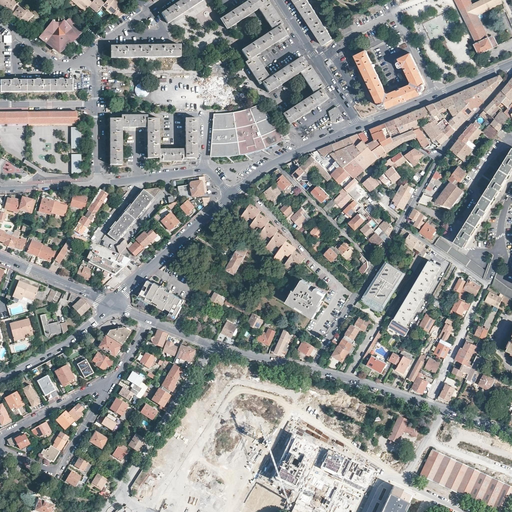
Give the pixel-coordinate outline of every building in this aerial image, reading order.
[(0,0),(0,4),(10,12),(11,10),(16,4),(11,0),(0,0)] [(89,6),(92,2),(89,0),(80,0),(77,5),(84,11),(89,6)] [(102,5),(105,3),(101,0),(101,1),(99,0),(93,0),(92,2),(89,6),(97,12),(102,5)] [(118,18),(125,13),(120,9),(121,7),(117,4),(119,0),(118,0),(115,0),(106,0),(105,3),(102,5),(106,9),(107,8),(118,18)] [(168,24),(203,0),(181,0),(170,8),(167,10),(161,13),(168,24)] [(283,24),(269,2),(266,3),(263,0),(249,0),(221,19),(227,29),(230,27),(259,9),(264,17),(273,30),(242,50),(241,51),(248,61),(245,62),(260,85),(262,83),(269,93),(272,90),(289,79),(300,72),(314,94),(285,113),(283,114),(289,124),(309,112),(325,102),(328,100),(325,95),(322,90),(324,88),(310,66),(307,67),(301,58),(299,59),(269,78),(255,56),(284,37),(287,36),(280,26),(283,24)] [(333,39),(307,0),(293,0),(303,14),(307,20),(320,40),(324,46),(333,39)] [(501,0),(482,0),(472,5),(469,0),(456,0),(477,42),(475,43),(476,44),(474,44),(479,54),(498,45),(494,37),(491,36),(488,37),(477,15),(503,3),(501,0)] [(19,7),(16,4),(11,10),(14,12),(13,14),(25,25),(33,14),(28,10),(27,12),(19,6),(19,7)] [(140,11),(136,5),(125,13),(118,18),(101,29),(104,35),(140,11)] [(58,58),(68,51),(65,48),(71,43),(72,42),(75,40),(76,41),(84,34),(70,17),(65,22),(64,21),(61,24),(61,23),(60,23),(59,19),(58,19),(58,21),(56,22),(53,19),(52,21),(52,22),(46,29),(45,30),(46,30),(40,37),(46,42),(46,43),(47,43),(53,48),(52,50),(47,46),(45,47),(52,53),(58,58)] [(392,42),(394,46),(403,42),(401,38),(397,40),(392,42)] [(181,57),(181,45),(176,45),(168,45),(145,46),(116,46),(111,46),(111,52),(111,58),(181,57)] [(386,92),(366,50),(355,56),(379,105),(380,105),(381,107),(382,108),(384,108),(387,106),(387,108),(400,103),(421,94),(423,93),(425,90),(425,87),(425,84),(418,70),(411,53),(405,56),(402,57),(403,57),(399,59),(400,61),(397,63),(399,67),(400,68),(401,67),(404,66),(412,82),(411,84),(389,93),(388,94),(386,93),(386,92)] [(496,77),(488,80),(492,91),(503,79),(500,75),(496,77)] [(511,77),(511,80),(502,90),(511,99),(511,77)] [(36,80),(17,81),(17,80),(15,80),(14,80),(14,81),(1,81),(1,92),(75,91),(74,80),(63,80),(63,79),(61,79),(59,79),(59,80),(40,80),(40,79),(38,79),(36,79),(36,80)] [(492,91),(488,80),(485,81),(484,82),(489,94),(491,92),(492,91)] [(489,94),(484,82),(479,83),(475,85),(478,95),(482,103),(486,98),(489,94)] [(478,95),(475,85),(471,87),(469,88),(473,97),(478,95)] [(467,100),(473,97),(469,88),(464,90),(461,91),(467,100)] [(510,117),(508,119),(511,118),(511,114),(511,113),(511,99),(502,90),(498,95),(493,100),(499,107),(500,106),(500,105),(499,104),(502,102),(508,108),(505,112),(510,117)] [(470,102),(467,100),(461,91),(456,94),(451,96),(457,102),(462,108),(463,109),(470,103),(470,102)] [(478,107),(482,103),(478,95),(473,97),(467,100),(470,102),(470,103),(474,111),(478,107)] [(449,107),(457,102),(451,96),(447,97),(441,100),(448,107),(449,107)] [(448,107),(441,100),(437,101),(434,103),(440,113),(443,111),(443,112),(446,110),(445,109),(448,107)] [(500,107),(499,107),(493,100),(491,103),(484,109),(490,114),(493,117),(495,115),(495,113),(500,107)] [(459,111),(462,108),(457,102),(449,107),(449,108),(454,116),(459,111)] [(427,106),(434,117),(440,113),(434,103),(430,104),(427,106)] [(472,114),(474,111),(470,103),(463,109),(469,116),(472,114)] [(251,109),(243,112),(237,113),(226,115),(215,115),(215,120),(214,130),(212,151),(212,154),(221,154),(229,153),(237,152),(247,150),(252,149),(264,146),(272,142),(281,138),(259,106),(251,109)] [(416,110),(418,117),(422,116),(426,124),(433,120),(435,119),(434,117),(427,106),(421,108),(416,110)] [(337,118),(342,115),(337,107),(328,112),(331,120),(330,121),(337,123),(338,119),(337,118)] [(469,116),(463,109),(462,108),(459,111),(466,119),(469,116)] [(490,114),(484,109),(482,112),(480,114),(485,119),(487,116),(488,117),(490,114)] [(413,129),(419,127),(420,126),(417,118),(418,117),(416,110),(408,113),(400,116),(403,123),(405,123),(406,123),(409,130),(413,129)] [(0,123),(29,123),(28,111),(0,111),(0,123)] [(76,112),(48,112),(28,111),(29,123),(76,123),(77,124),(77,112),(76,112)] [(466,119),(459,111),(454,116),(453,117),(452,118),(453,119),(460,126),(464,122),(466,119)] [(435,119),(433,120),(437,126),(439,124),(438,123),(445,118),(441,114),(440,113),(434,117),(435,119)] [(460,137),(469,145),(472,142),(469,139),(468,139),(469,139),(469,138),(485,119),(480,114),(474,121),(460,137)] [(159,123),(159,119),(148,119),(148,115),(121,115),(122,119),(110,119),(110,121),(110,161),(110,165),(122,165),(122,127),(147,127),(148,155),(148,158),(159,158),(159,161),(186,161),(186,158),(198,158),(198,155),(197,118),(191,118),(185,118),(185,121),(185,149),(160,149),(159,149),(159,123)] [(401,133),(409,130),(406,123),(405,123),(403,123),(400,116),(396,118),(394,119),(401,133)] [(439,124),(437,126),(441,132),(443,129),(449,123),(448,122),(445,118),(438,123),(439,124)] [(491,123),(499,131),(503,126),(495,118),(491,123)] [(390,120),(385,122),(391,136),(401,133),(394,119),(390,120)] [(458,128),(460,126),(453,119),(449,123),(456,130),(458,128)] [(436,140),(441,144),(435,138),(441,132),(437,126),(433,120),(426,124),(424,125),(435,140),(436,140)] [(376,142),(383,140),(391,136),(385,122),(377,126),(370,129),(375,140),(376,142)] [(449,123),(443,129),(450,136),(453,133),(455,130),(456,130),(449,123)] [(486,137),(491,141),(499,131),(491,123),(484,131),(488,134),(486,137)] [(71,127),(72,148),(81,148),(81,127),(71,127)] [(431,150),(433,149),(432,148),(431,148),(428,147),(430,145),(430,144),(419,127),(413,129),(417,137),(422,146),(425,148),(426,149),(427,149),(431,150)] [(413,138),(417,137),(413,129),(409,130),(401,133),(405,140),(413,138)] [(435,138),(441,144),(445,140),(446,140),(447,138),(450,136),(443,129),(441,132),(435,138)] [(501,139),(505,133),(501,130),(497,135),(501,139)] [(350,137),(357,143),(359,145),(363,140),(366,143),(370,142),(363,132),(357,134),(350,137)] [(383,140),(388,152),(405,140),(401,133),(391,136),(383,140)] [(331,154),(345,148),(357,143),(350,137),(343,139),(327,146),(318,149),(325,156),(329,152),(331,154)] [(420,147),(422,146),(417,137),(413,138),(419,147),(420,147)] [(464,161),(474,149),(469,145),(460,137),(452,148),(451,149),(464,161)] [(344,167),(355,177),(378,157),(366,143),(363,140),(359,145),(357,143),(345,148),(354,157),(344,167)] [(366,143),(378,157),(379,157),(388,152),(383,140),(376,142),(375,140),(373,141),(370,142),(366,143)] [(331,154),(337,160),(344,167),(354,157),(345,148),(331,154)] [(418,159),(424,154),(414,148),(405,155),(408,158),(415,165),(420,161),(418,159)] [(486,209),(497,192),(499,193),(503,186),(502,185),(511,167),(511,148),(483,195),(454,242),(463,247),(467,240),(469,241),(473,234),(472,233),(483,216),(484,216),(488,210),(486,209)] [(471,154),(477,159),(481,155),(475,150),(471,154)] [(82,173),(82,152),(82,151),(70,151),(70,173),(82,174),(82,173)] [(404,156),(401,152),(394,157),(393,158),(393,159),(395,162),(396,162),(404,156)] [(331,175),(312,155),(305,162),(300,157),(296,159),(297,161),(301,165),(306,170),(308,172),(316,164),(329,178),(331,175)] [(396,162),(400,166),(401,165),(401,164),(408,158),(405,155),(404,156),(396,162)] [(393,159),(392,157),(387,160),(388,161),(384,165),(387,168),(395,162),(393,159)] [(332,174),(345,188),(355,178),(355,177),(344,167),(337,160),(328,169),(333,173),(332,174)] [(308,182),(312,185),(316,181),(308,172),(306,170),(305,171),(301,166),(301,165),(297,161),(296,162),(300,167),(293,174),(299,181),(306,175),(310,179),(310,180),(308,182)] [(402,176),(393,166),(380,176),(385,183),(390,179),(391,178),(394,182),(402,176)] [(449,180),(451,181),(457,186),(467,173),(459,166),(449,180)] [(287,179),(283,174),(277,180),(278,182),(277,183),(284,190),(286,187),(287,188),(287,189),(292,184),(287,179)] [(362,184),(364,186),(365,185),(372,191),(379,183),(372,175),(362,184)] [(199,177),(188,179),(189,183),(191,183),(190,184),(191,187),(190,187),(190,192),(192,192),(192,195),(193,196),(194,197),(202,195),(203,195),(203,193),(201,183),(201,181),(199,181),(199,177)] [(355,178),(345,188),(348,192),(359,181),(355,178)] [(449,208),(463,190),(457,186),(451,181),(435,202),(449,208)] [(416,188),(406,183),(405,185),(403,184),(398,192),(410,198),(416,188)] [(275,184),(262,193),(268,200),(271,198),(272,199),(281,192),(275,184)] [(322,202),(329,196),(319,184),(312,191),(322,202)] [(134,221),(143,210),(161,188),(143,190),(138,196),(132,204),(127,210),(125,212),(124,212),(121,217),(107,234),(116,241),(124,231),(125,231),(133,221),(134,221)] [(351,198),(343,189),(342,190),(343,192),(334,201),(332,199),(327,205),(331,209),(337,204),(341,208),(351,198)] [(107,194),(99,190),(95,197),(103,201),(105,198),(107,194)] [(410,198),(398,192),(393,200),(396,201),(395,203),(403,208),(404,208),(409,200),(410,198)] [(88,198),(73,194),(70,206),(84,209),(88,198)] [(418,202),(429,205),(433,198),(423,194),(418,202)] [(50,214),(51,214),(55,201),(55,198),(44,195),(43,195),(39,211),(40,212),(50,214)] [(33,200),(22,197),(21,201),(19,209),(31,213),(33,208),(31,207),(33,200)] [(103,201),(95,197),(92,203),(99,208),(103,201)] [(5,209),(18,213),(19,209),(21,201),(12,198),(11,199),(8,199),(5,209)] [(199,212),(204,208),(202,198),(195,199),(199,212)] [(353,208),(358,203),(355,200),(342,212),(349,220),(352,217),(351,215),(355,211),(353,208)] [(55,201),(51,214),(52,214),(53,213),(65,216),(68,206),(60,204),(60,202),(55,201)] [(177,203),(176,201),(174,202),(167,205),(170,209),(171,209),(177,205),(176,204),(177,203)] [(193,207),(187,201),(180,207),(187,214),(193,209),(192,208),(193,207)] [(286,213),(283,216),(286,219),(293,212),(292,211),(292,210),(294,209),(288,202),(282,208),(286,213)] [(99,208),(92,203),(87,210),(94,214),(99,208)] [(251,203),(239,219),(244,223),(250,215),(255,218),(249,227),(248,229),(253,232),(259,224),(264,228),(258,236),(256,238),(262,242),(268,233),(273,237),(267,246),(265,248),(270,251),(277,243),(282,246),(276,255),(274,257),(279,261),(286,253),(291,256),(285,265),(283,267),(288,270),(294,262),(300,265),(305,258),(295,250),(296,248),(286,241),(287,239),(277,231),(279,229),(268,222),(270,220),(259,212),(261,210),(251,203)] [(170,209),(167,205),(161,208),(152,218),(157,222),(160,219),(160,218),(170,209)] [(302,225),(304,224),(302,222),(305,220),(306,218),(302,214),(303,213),(305,211),(302,207),(295,214),(293,212),(286,219),(288,221),(291,217),(300,227),(302,225)] [(94,214),(87,210),(83,216),(90,221),(94,214)] [(376,221),(379,217),(369,210),(367,212),(372,217),(376,221)] [(426,216),(418,210),(413,218),(418,220),(415,225),(420,229),(422,226),(424,227),(426,223),(423,220),(426,216)] [(169,230),(179,222),(170,212),(161,221),(169,230)] [(356,230),(365,220),(364,219),(364,218),(365,218),(364,218),(362,215),(361,216),(358,214),(349,223),(355,230),(356,230)] [(311,217),(309,215),(306,218),(305,220),(302,222),(304,224),(311,217)] [(83,216),(79,223),(86,227),(90,221),(83,216)] [(392,230),(394,227),(387,219),(380,225),(390,234),(392,230)] [(374,229),(368,222),(360,229),(367,236),(374,229)] [(424,227),(420,231),(431,239),(438,230),(427,222),(426,223),(424,227)] [(79,223),(72,233),(76,235),(80,236),(83,231),(84,231),(86,232),(88,232),(89,230),(86,227),(79,223)] [(300,227),(297,230),(300,234),(305,229),(302,225),(300,227)] [(313,229),(311,232),(317,238),(323,232),(317,226),(313,229)] [(380,226),(375,231),(376,231),(370,238),(376,244),(383,238),(385,240),(387,242),(391,237),(380,226)] [(144,232),(143,233),(138,238),(136,239),(144,248),(150,242),(151,243),(154,241),(153,239),(156,236),(149,229),(145,233),(144,232)] [(424,255),(428,249),(418,242),(419,240),(403,229),(400,234),(399,236),(419,251),(424,255)] [(8,246),(12,236),(0,231),(0,240),(3,242),(3,244),(8,246)] [(76,235),(72,233),(63,248),(68,251),(70,247),(73,243),(75,238),(74,238),(76,235)] [(18,239),(12,236),(8,246),(14,248),(15,247),(22,250),(26,240),(21,238),(20,239),(18,239)] [(304,236),(303,237),(311,245),(314,243),(310,239),(309,241),(304,236)] [(378,246),(385,240),(383,238),(376,244),(378,246)] [(434,244),(482,278),(486,271),(486,270),(439,238),(434,244)] [(117,247),(120,254),(124,249),(126,247),(128,245),(125,239),(121,245),(120,246),(117,247)] [(42,245),(43,245),(31,240),(28,245),(30,246),(27,252),(33,254),(30,262),(35,264),(42,245)] [(346,259),(353,251),(342,241),(335,248),(346,259)] [(132,259),(136,261),(138,259),(136,257),(138,256),(139,256),(139,255),(139,254),(140,253),(142,253),(143,251),(144,250),(136,242),(133,245),(131,242),(128,245),(126,247),(132,253),(128,258),(132,259)] [(56,251),(42,245),(35,264),(40,266),(43,259),(44,259),(42,266),(46,268),(49,261),(50,261),(52,256),(53,257),(56,251)] [(132,259),(128,258),(124,256),(120,254),(119,255),(101,247),(98,254),(93,252),(93,253),(90,252),(85,262),(88,264),(88,263),(104,271),(103,274),(103,275),(106,276),(105,278),(104,279),(108,282),(120,270),(132,259)] [(235,274),(245,256),(247,251),(239,247),(237,252),(236,252),(234,255),(232,254),(231,254),(229,257),(230,259),(231,260),(226,269),(235,274)] [(68,251),(63,248),(55,260),(60,263),(68,251)] [(338,255),(331,248),(325,254),(332,261),(338,255)] [(346,259),(348,261),(355,254),(355,253),(353,251),(346,259)] [(419,251),(409,268),(414,271),(424,255),(419,251)] [(368,264),(367,260),(366,259),(362,255),(359,258),(364,262),(359,269),(363,273),(368,266),(368,265),(368,264)] [(405,326),(441,267),(430,260),(395,318),(394,320),(393,319),(388,326),(405,336),(410,329),(405,326)] [(387,262),(385,261),(374,278),(363,296),(365,297),(374,283),(377,278),(387,262)] [(382,308),(404,272),(387,262),(377,278),(381,281),(379,285),(374,283),(365,297),(367,298),(365,301),(378,309),(380,306),(382,308)] [(58,267),(52,264),(49,269),(56,272),(58,267)] [(89,280),(93,271),(80,266),(78,272),(75,280),(77,281),(79,276),(89,280)] [(406,274),(404,272),(382,308),(384,309),(406,274)] [(474,283),(476,280),(469,276),(466,281),(460,293),(463,294),(466,289),(476,295),(480,286),(474,283)] [(460,293),(466,281),(460,278),(454,289),(460,293)] [(495,278),(491,286),(504,295),(511,299),(511,289),(510,289),(499,281),(495,278)] [(155,283),(148,280),(144,289),(141,293),(140,296),(146,300),(147,298),(153,301),(154,300),(160,303),(167,307),(173,310),(172,311),(178,315),(183,305),(182,305),(180,303),(183,298),(174,293),(170,291),(169,293),(166,292),(166,291),(167,291),(167,290),(166,290),(166,289),(161,286),(155,283)] [(324,301),(328,294),(318,289),(317,292),(313,290),(312,290),(314,286),(305,281),(300,288),(297,292),(295,291),(292,296),(293,296),(289,303),(316,319),(320,312),(321,312),(326,303),(324,301)] [(20,300),(22,297),(23,293),(28,295),(27,296),(33,299),(37,289),(18,282),(12,297),(20,300)] [(170,291),(174,293),(175,291),(162,284),(162,285),(161,286),(166,289),(170,291)] [(223,308),(227,297),(215,292),(211,303),(223,308)] [(499,307),(504,296),(500,294),(499,296),(490,292),(486,301),(499,307)] [(74,296),(70,294),(68,300),(72,302),(73,301),(75,303),(72,306),(80,316),(90,307),(83,300),(74,296)] [(457,298),(450,312),(452,313),(453,310),(461,314),(465,308),(467,309),(469,305),(469,304),(457,298)] [(252,311),(251,310),(235,302),(233,305),(251,314),(252,311)] [(497,312),(491,309),(484,325),(486,326),(489,328),(497,312)] [(428,331),(436,318),(427,313),(420,326),(428,331)] [(67,330),(65,323),(65,322),(59,324),(57,324),(56,322),(48,324),(45,314),(39,316),(44,336),(48,338),(50,336),(50,334),(61,331),(62,332),(62,334),(67,330)] [(258,329),(263,319),(253,315),(249,323),(249,324),(258,329)] [(367,325),(369,323),(366,321),(360,317),(356,324),(365,330),(368,326),(367,325)] [(26,332),(30,331),(27,318),(8,324),(13,341),(21,338),(20,333),(22,333),(21,330),(25,329),(26,332)] [(438,338),(446,341),(450,334),(447,333),(449,330),(450,331),(455,322),(447,318),(445,322),(446,323),(438,338)] [(218,340),(222,342),(226,334),(232,337),(238,325),(228,321),(218,340)] [(354,326),(360,329),(364,332),(365,330),(356,324),(354,326)] [(352,325),(346,335),(354,339),(360,329),(354,326),(352,325)] [(489,328),(486,326),(484,329),(479,326),(475,335),(483,338),(481,342),(483,342),(489,328)] [(107,335),(122,344),(130,331),(124,327),(110,330),(107,335)] [(261,331),(257,339),(270,345),(276,331),(270,328),(267,333),(261,331)] [(32,336),(30,331),(26,332),(25,329),(21,330),(22,333),(20,333),(21,338),(32,336)] [(162,332),(156,329),(153,336),(151,337),(150,339),(153,342),(152,343),(162,346),(167,334),(162,332)] [(291,333),(284,329),(283,333),(275,352),(281,355),(282,352),(286,354),(289,349),(287,348),(285,347),(290,334),(291,333)] [(287,348),(293,335),(290,334),(285,347),(287,348)] [(121,345),(106,335),(105,337),(103,336),(99,344),(96,342),(95,345),(114,356),(121,345)] [(339,346),(348,351),(353,342),(352,341),(353,340),(354,339),(346,335),(339,346)] [(435,352),(445,357),(449,349),(452,344),(446,341),(438,338),(437,337),(435,340),(439,342),(435,352)] [(310,355),(315,346),(304,340),(299,348),(298,348),(298,349),(310,355)] [(374,341),(373,340),(363,357),(366,359),(374,345),(373,344),(374,341)] [(465,342),(464,341),(459,351),(455,359),(465,364),(471,368),(477,355),(478,354),(483,342),(481,342),(479,340),(477,343),(478,344),(477,346),(470,343),(471,342),(466,340),(465,342)] [(173,356),(176,347),(173,346),(173,344),(167,342),(166,341),(162,351),(163,351),(163,352),(173,356)] [(181,345),(173,363),(179,366),(180,363),(183,364),(185,359),(190,362),(195,351),(181,345)] [(348,358),(351,353),(348,351),(339,346),(326,367),(333,368),(337,369),(342,360),(343,361),(346,356),(348,358)] [(399,356),(399,355),(392,351),(388,359),(395,363),(399,356)] [(109,366),(112,361),(98,352),(93,360),(97,362),(96,365),(104,370),(105,368),(107,369),(109,366)] [(156,356),(146,352),(140,362),(149,368),(156,356)] [(414,381),(427,355),(425,354),(424,356),(421,355),(409,379),(413,381),(414,381)] [(382,372),(387,362),(383,360),(384,358),(381,357),(380,359),(379,358),(379,356),(377,355),(376,357),(373,355),(372,355),(367,365),(382,372)] [(399,356),(395,363),(398,365),(396,369),(404,373),(411,359),(404,355),(402,358),(399,356)] [(467,378),(466,381),(473,384),(475,382),(476,382),(486,359),(477,355),(471,368),(467,378)] [(427,356),(426,359),(429,360),(425,368),(435,372),(440,363),(431,358),(431,357),(427,356)] [(94,373),(86,359),(77,364),(85,377),(94,373)] [(339,370),(345,371),(350,364),(345,362),(343,365),(342,365),(339,370)] [(471,368),(465,364),(462,370),(455,366),(453,372),(467,378),(471,368)] [(76,381),(68,365),(56,371),(63,386),(71,382),(72,384),(76,381)] [(175,365),(169,376),(177,381),(178,381),(185,371),(175,365)] [(419,372),(434,379),(437,375),(421,367),(419,372)] [(134,384),(132,388),(143,395),(145,392),(147,389),(148,387),(141,382),(143,378),(132,371),(127,380),(129,381),(134,384)] [(426,379),(433,383),(434,379),(419,372),(415,380),(416,381),(412,388),(422,393),(428,382),(420,378),(422,375),(426,377),(427,377),(427,378),(426,379)] [(490,390),(496,378),(485,373),(479,384),(484,387),(482,390),(488,393),(489,390),(490,390)] [(58,395),(48,376),(38,381),(45,395),(44,395),(44,396),(46,395),(49,400),(58,395)] [(177,381),(169,376),(162,385),(172,391),(175,386),(174,385),(177,381)] [(151,382),(148,387),(147,389),(155,395),(159,388),(151,382)] [(29,383),(22,387),(31,404),(38,401),(29,383)] [(450,400),(455,388),(446,384),(441,396),(450,400)] [(143,395),(132,388),(129,391),(123,387),(118,395),(129,401),(133,394),(134,395),(133,397),(134,398),(133,399),(134,400),(132,404),(136,406),(142,396),(143,395)] [(159,408),(165,411),(167,408),(164,406),(170,395),(159,388),(155,395),(152,399),(161,405),(159,408)] [(24,404),(17,392),(5,398),(13,412),(15,411),(14,410),(25,405),(24,404)] [(128,406),(116,399),(110,409),(122,416),(120,419),(124,422),(129,414),(124,412),(128,406)] [(396,421),(401,409),(383,400),(377,413),(396,421)] [(11,420),(2,403),(0,404),(0,421),(2,425),(11,420)] [(82,414),(80,412),(83,409),(83,408),(84,407),(84,406),(82,404),(81,404),(80,405),(79,404),(75,407),(75,406),(72,409),(70,408),(67,410),(69,412),(69,413),(76,420),(82,414)] [(159,412),(160,410),(153,406),(152,408),(146,404),(140,412),(152,420),(158,411),(159,412)] [(430,416),(416,410),(410,423),(424,429),(430,416)] [(65,429),(74,420),(66,411),(56,420),(65,429)] [(114,432),(118,424),(113,421),(115,418),(108,414),(102,425),(114,432)] [(393,440),(396,442),(399,444),(405,431),(418,437),(422,429),(418,427),(416,430),(408,426),(411,420),(401,416),(398,422),(390,439),(393,440)] [(31,430),(34,435),(35,435),(39,434),(41,437),(47,434),(48,435),(51,434),(50,432),(51,431),(46,422),(31,430)] [(52,446),(60,451),(69,437),(61,432),(52,446)] [(101,448),(107,439),(96,432),(90,441),(101,448)] [(30,443),(25,434),(24,435),(22,433),(19,435),(19,436),(15,439),(20,449),(30,443)] [(319,446),(292,433),(270,479),(297,492),(319,446)] [(139,452),(146,440),(137,434),(129,446),(139,452)] [(126,455),(129,450),(120,444),(113,454),(121,460),(125,454),(126,455)] [(53,461),(60,451),(52,446),(51,445),(46,452),(43,450),(40,455),(50,461),(51,460),(53,461)] [(366,487),(373,471),(328,450),(320,465),(366,487)] [(504,511),(511,496),(511,487),(433,450),(422,473),(503,511),(504,511)] [(86,473),(92,464),(88,461),(87,463),(79,458),(75,466),(86,473)] [(158,477),(161,471),(154,467),(151,473),(158,477)] [(75,486),(81,477),(71,471),(65,481),(75,486)] [(101,488),(107,479),(98,474),(92,483),(97,486),(96,487),(98,488),(99,487),(101,488)] [(118,484),(120,481),(109,474),(107,477),(118,484)] [(145,482),(153,487),(157,481),(149,477),(145,482)] [(139,491),(146,495),(150,489),(144,484),(139,491)] [(279,511),(286,502),(257,486),(246,505),(255,510),(260,501),(263,502),(261,506),(266,509),(268,505),(270,506),(266,511),(279,511)] [(402,511),(411,495),(394,487),(382,511),(402,511)] [(353,511),(361,498),(341,488),(330,511),(319,511),(296,501),(291,511),(353,511)] [(111,494),(105,491),(103,495),(101,498),(107,500),(109,497),(111,494)] [(38,511),(51,511),(55,505),(53,504),(54,502),(41,497),(40,499),(38,499),(34,510),(38,511)]
